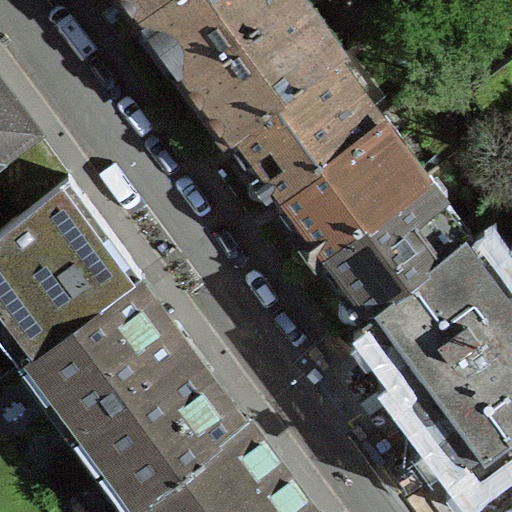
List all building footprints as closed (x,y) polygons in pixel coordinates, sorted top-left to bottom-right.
[(156,0),(128,0),(139,13),(156,0)] [(285,0),(156,0),(139,13),(148,25),(140,31),(167,67),(175,62),(184,75),(285,0)] [(333,57),(290,0),(285,0),(184,75),(230,136),(333,57)] [(340,52),(333,57),(230,136),(271,198),(274,196),(363,128),(352,113),(358,108),(360,102),(348,85),(358,77),(340,52)] [(511,57),(470,90),(511,145),(511,57)] [(0,77),(0,179),(23,211),(70,173),(0,77)] [(384,112),(363,128),(274,196),(316,258),(318,256),(407,188),(397,173),(403,167),(404,161),(393,144),(402,137),(384,112)] [(407,188),(318,256),(361,319),(363,317),(450,244),(440,231),(447,220),(437,204),(447,196),(429,172),(407,188)] [(143,271),(70,173),(23,211),(0,228),(0,332),(21,361),(139,274),(143,271)] [(511,295),(466,235),(464,232),(450,244),(363,317),(480,475),(511,451),(511,295)] [(0,511),(129,511),(130,511),(161,480),(244,417),(139,274),(21,361),(0,376),(0,511)] [(244,417),(161,480),(130,511),(314,511),(318,509),(248,414),(244,417)]
